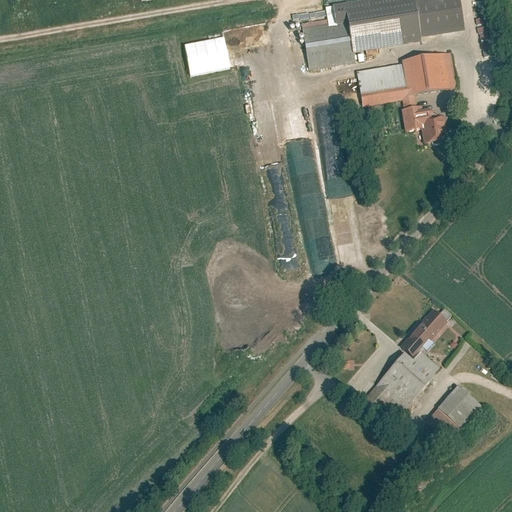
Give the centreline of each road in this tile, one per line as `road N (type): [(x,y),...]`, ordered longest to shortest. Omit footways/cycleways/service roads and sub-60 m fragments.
road 1 (unclassified): [(179,511),(511,130)]
road 2 (track): [(210,511),(322,388),(306,362)]
